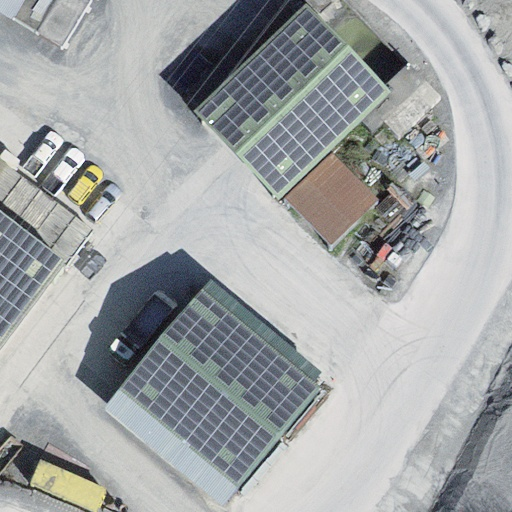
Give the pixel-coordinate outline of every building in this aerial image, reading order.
[(27,0),(0,0),(0,10),(16,21),(27,0)] [(195,115),(278,204),(390,94),(306,7),(195,115)] [(378,202),(332,156),(285,202),(332,247),(378,202)] [(0,349),(86,229),(0,166),(0,349)] [(319,390),(203,294),(117,395),(239,495),(319,390)]
